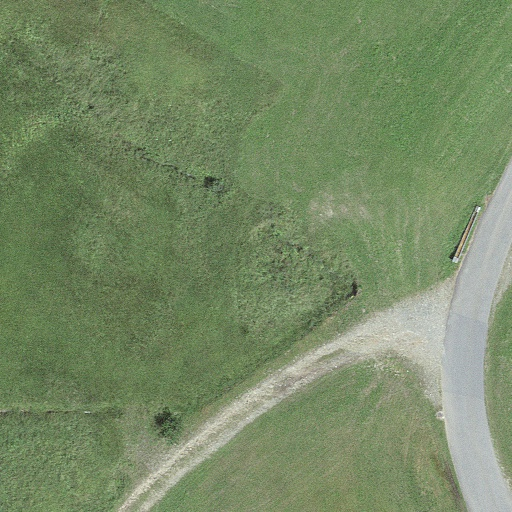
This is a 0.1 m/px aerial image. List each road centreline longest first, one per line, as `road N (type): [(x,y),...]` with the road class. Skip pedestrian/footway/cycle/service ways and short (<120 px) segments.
road 1 (track): [(132,511),(193,448),(333,352),(405,326),(469,318)]
road 2 (unclassified): [(511,199),(469,318),(463,389),(473,462),(496,511)]
